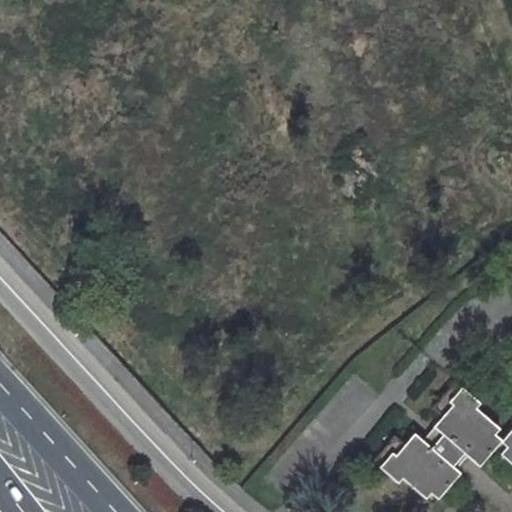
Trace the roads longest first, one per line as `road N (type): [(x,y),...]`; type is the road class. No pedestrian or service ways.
road 1 (unclassified): [(226,511),(177,470),(0,277)]
road 2 (unknown): [(293,511),(429,380)]
road 3 (trunk): [(102,511),(0,398)]
